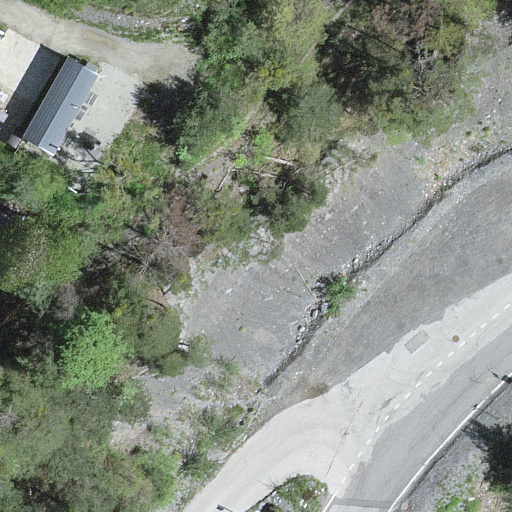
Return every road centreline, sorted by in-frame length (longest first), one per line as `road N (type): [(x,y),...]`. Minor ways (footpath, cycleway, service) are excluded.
road 1 (residential): [(399,455),(368,443),(307,445),(268,464),(208,511)]
road 2 (residential): [(399,455),(511,338)]
